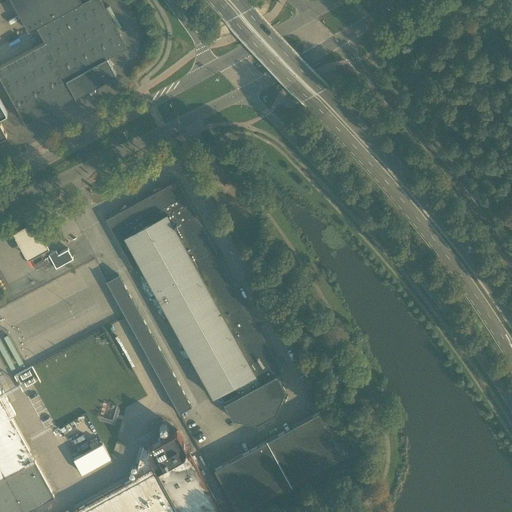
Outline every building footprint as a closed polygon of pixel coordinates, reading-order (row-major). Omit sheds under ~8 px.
[(89,89),(90,91),(92,92),(94,92),(95,90),(95,88),(94,87),(116,74),(107,57),(127,46),(117,29),(121,27),(110,6),(106,8),(101,0),(11,0),(28,31),(36,26),(45,41),(0,66),(0,77),(25,122),(75,95),(76,97),(89,89)] [(154,290),(218,254),(177,180),(162,188),(154,188),(154,190),(155,192),(127,207),(126,205),(124,204),(120,211),(105,219),(132,267),(139,263),(154,290)] [(17,234),(29,256),(51,244),(39,223),(17,234)] [(36,268),(52,259),(56,267),(73,258),(68,248),(76,244),(70,233),(51,244),(29,256),(36,268)] [(219,254),(218,254),(154,290),(176,329),(240,294),(221,261),(221,254),(219,254)] [(106,280),(116,299),(128,292),(121,278),(120,278),(118,275),(115,276),(107,281),(106,280)] [(133,301),(128,292),(116,299),(121,307),(133,301)] [(242,337),(258,328),(247,308),(247,301),(245,301),(243,301),(240,294),(176,329),(198,370),(232,351),(226,340),(240,332),(242,337)] [(138,310),(133,301),(121,307),(126,316),(138,310)] [(148,327),(138,310),(126,316),(135,334),(148,327)] [(157,344),(148,327),(135,334),(145,351),(157,344)] [(251,366),(273,355),(262,335),(262,327),(260,327),(258,328),(242,337),(240,332),(226,340),(232,351),(198,370),(213,397),(233,385),(255,373),(251,366)] [(167,362),(157,344),(145,351),(155,369),(167,362)] [(255,373),(233,385),(238,395),(250,389),(261,383),(259,380),(281,369),(280,368),(276,361),(276,354),(274,354),(273,355),(251,366),(255,373)] [(155,369),(164,386),(177,379),(167,362),(155,369)] [(250,389),(266,419),(276,414),(285,390),(276,375),(261,383),(250,389)] [(182,388),(177,379),(164,386),(169,395),(182,388)] [(187,397),(182,388),(169,395),(174,404),(187,397)] [(250,389),(238,395),(224,403),(232,419),(257,424),(266,419),(250,389)] [(0,511),(222,511),(190,453),(185,452),(186,447),(177,429),(149,445),(148,449),(143,448),(135,477),(73,511),(72,511),(71,511),(68,511),(65,511),(25,511),(54,496),(35,461),(35,460),(34,460),(10,416),(15,413),(3,390),(0,391),(0,511)] [(191,406),(187,397),(174,404),(180,414),(179,413),(191,406)] [(319,411),(302,421),(326,465),(343,455),(319,411)] [(302,421),(284,431),(308,474),(326,465),(302,421)] [(267,440),(266,439),(291,485),(291,484),(308,474),(284,431),(267,440)] [(249,450),(273,494),(291,484),(291,485),(266,439),(267,440),(249,450)] [(102,443),(71,457),(79,474),(110,459),(102,443)] [(256,503),(273,494),(249,450),(232,459),(256,503)] [(237,511),(239,511),(256,503),(232,459),(214,469),(237,511)]
